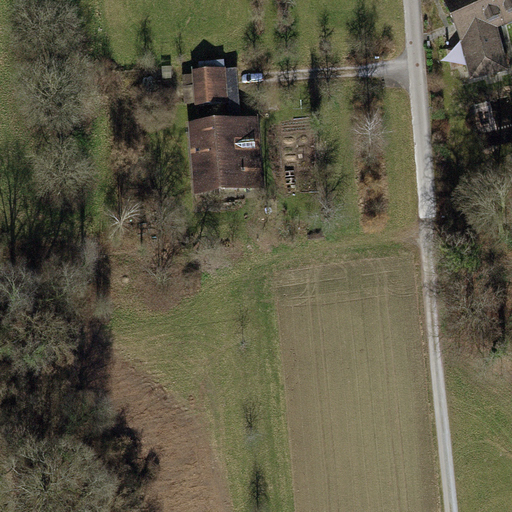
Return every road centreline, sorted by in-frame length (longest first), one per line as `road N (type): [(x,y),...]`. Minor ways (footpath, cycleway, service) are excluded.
road 1 (track): [(431,217),(458,511)]
road 2 (residential): [(417,0),(431,217)]
